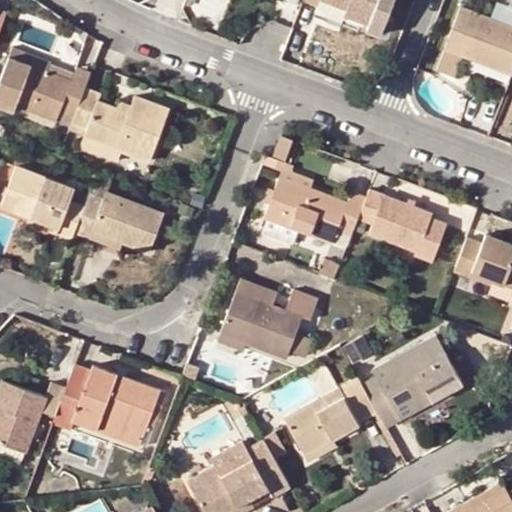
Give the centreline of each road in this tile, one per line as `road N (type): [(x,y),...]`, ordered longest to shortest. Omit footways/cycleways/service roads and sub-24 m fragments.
road 1 (residential): [(268,81),(179,326),(152,335),(10,292),(0,301)]
road 2 (residential): [(511,423),(346,511)]
road 3 (residential): [(511,171),(385,123)]
road 4 (residential): [(385,123),(431,0)]
road 5 (residential): [(385,123),(268,81)]
